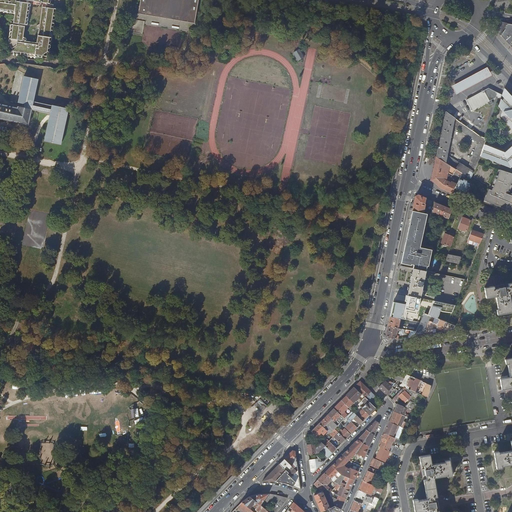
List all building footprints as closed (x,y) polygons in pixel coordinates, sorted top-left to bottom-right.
[(0,0),(0,9),(15,11),(10,47),(11,47),(9,48),(9,49),(9,50),(9,51),(10,51),(12,52),(13,51),(14,51),(14,54),(42,58),(43,56),(43,55),(44,57),(45,57),(46,57),(47,57),(48,56),(47,56),(48,54),(47,53),(48,52),(55,9),(53,9),(54,5),(49,4),(49,0),(0,0)] [(195,24),(198,0),(141,0),(139,14),(195,24)] [(511,24),(502,23),(497,32),(503,37),(511,48),(511,24)] [(298,50),(293,53),(298,62),(303,58),(298,50)] [(487,68),(452,87),(456,94),(491,76),(487,68)] [(67,109),(34,102),(39,79),(24,76),(17,107),(49,114),(48,117),(42,142),(59,146),(67,109)] [(481,106),(482,106),(483,108),(484,107),(489,104),(488,102),(496,98),(497,95),(496,91),(488,88),(466,100),(467,101),(472,111),(481,106)] [(511,100),(508,97),(501,116),(511,129),(511,145),(505,152),(485,144),(481,156),(511,167),(511,166),(511,100)] [(0,118),(29,125),(32,110),(18,107),(18,108),(0,104),(0,118)] [(480,136),(446,112),(436,157),(456,170),(470,179),(473,173),(477,164),(479,159),(481,156),(485,144),(487,139),(480,136)] [(441,188),(453,194),(455,189),(457,185),(452,182),(451,183),(447,181),(447,179),(448,174),(449,173),(453,176),(456,170),(436,157),(434,170),(432,177),(431,180),(441,188)] [(488,189),(488,190),(484,201),(511,212),(511,196),(506,194),(506,192),(508,192),(511,179),(511,174),(500,170),(495,186),(496,186),(496,189),(494,188),(493,188),(492,188),(491,188),(491,189),(490,190),(488,189)] [(457,185),(455,189),(466,193),(471,183),(468,182),(468,181),(463,179),(463,180),(460,179),(457,185)] [(433,212),(435,202),(418,195),(415,197),(412,211),(423,213),(424,207),(426,207),(427,203),(431,204),(430,208),(429,214),(432,215),(433,212)] [(448,219),(452,209),(435,202),(433,212),(448,219)] [(423,213),(412,211),(409,225),(424,228),(428,214),(423,213)] [(471,220),(462,217),(460,222),(458,228),(466,231),(471,220)] [(424,228),(409,225),(408,234),(406,239),(421,242),(424,228)] [(482,240),(484,234),(472,230),(470,236),(482,240)] [(451,247),(453,242),(452,241),(454,237),(445,234),(441,243),(451,247)] [(404,253),(428,258),(430,251),(430,250),(429,250),(429,249),(420,247),(421,242),(406,239),(404,253)] [(413,264),(426,267),(428,258),(404,253),(402,258),(407,259),(408,258),(413,259),(412,260),(414,260),(413,264)] [(445,261),(459,264),(461,257),(448,255),(445,261)] [(426,271),(427,267),(426,267),(413,264),(414,260),(412,260),(413,259),(408,258),(407,259),(402,258),(401,263),(414,266),(413,269),(426,271)] [(407,295),(420,298),(421,294),(426,295),(427,291),(422,290),(426,271),(413,269),(410,283),(407,295)] [(436,301),(455,305),(465,279),(441,274),(436,301)] [(511,293),(511,283),(501,285),(484,288),(486,298),(496,297),(498,310),(497,310),(497,315),(511,312),(511,307),(510,294),(511,293)] [(420,298),(407,295),(395,293),(393,302),(392,307),(390,317),(402,319),(408,320),(413,321),(418,310),(420,298)] [(415,333),(413,337),(443,332),(452,330),(454,325),(448,323),(437,318),(428,315),(425,313),(420,322),(418,326),(415,333)] [(390,317),(388,326),(398,328),(399,325),(400,325),(401,323),(399,323),(400,320),(401,320),(402,319),(390,317)] [(386,337),(398,339),(399,336),(397,335),(397,334),(403,335),(404,330),(398,328),(388,326),(386,337)] [(511,358),(505,360),(505,364),(507,364),(510,377),(499,379),(501,390),(511,387),(511,358)] [(386,379),(379,387),(381,390),(386,394),(391,388),(394,385),(393,384),(390,386),(390,385),(393,382),(391,382),(396,370),(392,371),(390,372),(389,372),(386,379)] [(406,374),(396,370),(391,382),(393,382),(394,383),(395,379),(400,381),(398,385),(399,385),(401,386),(403,381),(406,374)] [(420,380),(410,376),(408,383),(406,388),(408,389),(414,392),(420,380)] [(370,402),(375,396),(360,381),(354,387),(362,394),(362,395),(365,392),(368,395),(365,398),(370,402)] [(362,394),(354,387),(346,396),(353,403),(362,394)] [(404,387),(397,394),(399,396),(398,396),(405,403),(411,397),(407,394),(408,393),(406,391),(408,389),(406,388),(404,387)] [(391,388),(386,394),(388,396),(394,390),(391,388)] [(353,403),(346,396),(341,401),(349,408),(353,403)] [(376,408),(370,402),(365,398),(358,405),(363,409),(369,415),(376,408)] [(263,414),(269,408),(261,401),(256,406),(263,414)] [(349,408),(341,401),(339,403),(334,409),(343,418),(345,416),(342,414),(349,408)] [(397,404),(397,405),(394,411),(404,416),(416,421),(418,417),(410,413),(409,416),(405,414),(407,408),(412,402),(410,401),(406,405),(404,407),(400,405),(397,404)] [(343,418),(334,409),(320,423),(319,424),(327,431),(330,434),(330,433),(332,431),(335,429),(341,423),(341,422),(344,419),(343,418)] [(363,422),(369,415),(363,409),(358,414),(356,413),(355,414),(363,422)] [(357,427),(363,422),(355,414),(352,411),(346,417),(351,422),(357,427)] [(404,416),(394,411),(389,422),(399,426),(400,426),(402,420),(404,416)] [(371,433),(374,435),(379,423),(376,421),(367,430),(371,433)] [(351,433),(357,427),(351,422),(345,428),(351,433)] [(399,426),(389,422),(388,425),(384,433),(394,438),(399,426)] [(346,439),(351,434),(345,429),(342,431),(339,428),(341,426),(340,426),(342,424),(341,423),(335,429),(346,439)] [(327,431),(319,424),(311,432),(317,437),(321,433),(323,435),(327,431)] [(341,444),(346,439),(335,429),(332,431),(330,433),(334,437),(341,444)] [(358,439),(363,443),(370,434),(371,433),(367,430),(358,439)] [(394,438),(384,433),(378,446),(381,448),(388,451),(394,438)] [(363,443),(369,446),(373,436),(370,434),(363,443)] [(340,445),(341,444),(334,437),(325,446),(332,453),(340,445)] [(358,439),(332,466),(341,475),(354,480),(358,471),(352,469),(353,468),(351,467),(350,469),(346,468),(344,465),(358,449),(360,451),(360,452),(362,453),(362,451),(366,453),(369,446),(363,443),(358,439)] [(511,511),(511,440),(510,441),(511,451),(499,453),(499,452),(494,453),(496,469),(502,468),(501,467),(511,465),(511,511)] [(315,443),(307,445),(307,447),(308,455),(316,454),(320,459),(309,460),(311,472),(313,473),(332,453),(325,446),(322,442),(319,443),(320,450),(316,453),(315,443)] [(399,456),(402,450),(394,446),(391,452),(393,453),(399,456)] [(388,451),(381,448),(376,458),(385,462),(389,454),(391,455),(393,453),(391,452),(388,451)] [(293,450),(284,459),(290,465),(292,463),(295,466),(297,466),(295,451),(293,450)] [(434,478),(447,476),(447,477),(452,477),(449,460),(445,461),(445,462),(431,464),(430,455),(419,457),(422,473),(426,499),(418,501),(417,500),(412,500),(414,511),(439,511),(439,506),(434,478)] [(394,467),(373,458),(371,462),(370,465),(378,469),(381,464),(384,465),(384,466),(393,470),(394,467)] [(284,459),(280,464),(284,468),(287,466),(291,470),(289,473),(292,476),(297,471),(295,470),(293,468),(290,465),(284,459)] [(284,468),(280,464),(271,472),(263,481),(268,481),(272,481),(279,482),(289,473),(284,468)] [(334,482),(341,475),(332,466),(328,470),(325,473),(334,482)] [(369,467),(363,481),(368,483),(370,480),(371,480),(371,479),(370,479),(371,478),(373,479),(373,477),(371,476),(375,469),(369,467)] [(289,473),(279,482),(285,483),(290,485),(295,487),(301,490),(298,470),(297,471),(292,476),(289,473)] [(334,482),(325,473),(318,480),(326,488),(328,490),(330,488),(327,485),(331,481),(334,484),(335,483),(334,482)] [(334,482),(335,483),(341,485),(350,489),(354,480),(341,475),(334,482)] [(326,488),(318,480),(314,484),(321,491),(317,492),(316,491),(314,492),(314,496),(322,492),(326,488)] [(363,481),(359,490),(371,495),(372,493),(365,489),(365,488),(369,490),(372,485),(368,483),(363,481)] [(346,499),(350,489),(341,485),(340,486),(341,487),(338,495),(346,499)] [(333,507),(335,506),(332,498),(328,490),(325,491),(333,507)] [(359,490),(356,497),(369,503),(375,506),(379,499),(371,495),(359,490)] [(314,496),(321,511),(330,509),(323,492),(322,492),(314,496)] [(341,509),(346,499),(338,495),(334,493),(332,498),(335,506),(341,509)] [(258,503),(263,507),(265,505),(263,504),(262,505),(261,504),(262,502),(269,494),(259,494),(250,497),(258,503)] [(273,501),(280,507),(288,498),(287,498),(277,495),(270,494),(267,499),(268,500),(266,502),(267,503),(269,500),(272,502),(273,501)] [(255,510),(257,511),(259,511),(263,507),(258,503),(250,497),(242,502),(251,510),(251,509),(250,508),(252,506),(256,509),(255,510)] [(354,501),(349,511),(357,511),(361,505),(362,505),(362,504),(354,501)] [(243,511),(253,511),(251,510),(242,502),(237,507),(243,511)] [(263,507),(268,511),(276,511),(280,508),(274,503),(269,509),(265,506),(266,505),(265,504),(265,505),(263,507)] [(295,511),(303,511),(304,511),(300,508),(294,503),(290,507),(292,508),(294,511),(295,511)] [(367,508),(373,511),(375,506),(369,503),(367,508)]
